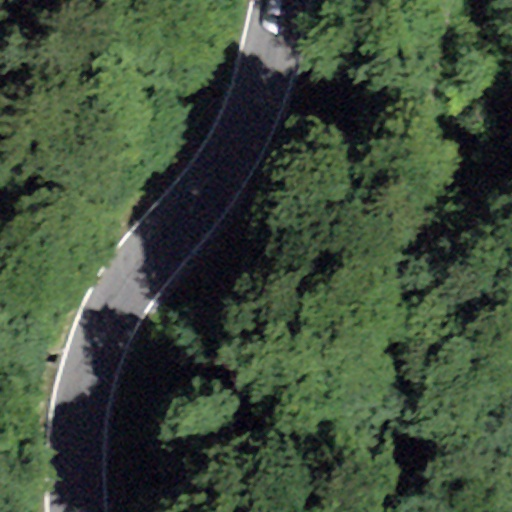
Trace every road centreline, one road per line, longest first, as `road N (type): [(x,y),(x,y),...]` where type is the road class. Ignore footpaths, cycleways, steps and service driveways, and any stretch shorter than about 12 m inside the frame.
road 1 (tertiary): [(81,511),(82,414),(106,325),(128,280),(240,139),(260,96),(282,0)]
road 2 (track): [(446,0),(419,121),(396,369),(363,511)]
